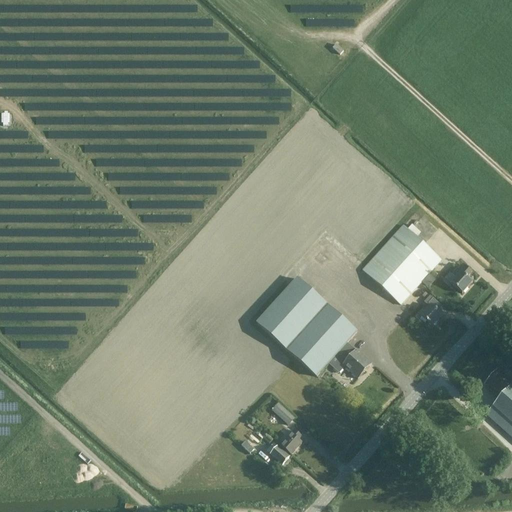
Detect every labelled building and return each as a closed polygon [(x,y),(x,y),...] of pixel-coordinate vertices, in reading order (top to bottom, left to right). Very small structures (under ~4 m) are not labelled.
[(340,56),(344,52),(336,45),(332,49),(340,56)] [(10,124),(10,115),(2,115),(2,124),(4,124),(4,127),(8,127),(8,124),(10,124)] [(401,306),(441,262),(403,227),(363,272),(401,306)] [(462,295),(473,283),(468,279),(473,274),(463,265),(462,266),(460,264),(457,269),(459,271),(461,274),(451,284),(462,295)] [(423,282),(428,288),(436,279),(430,274),(423,282)] [(358,380),(372,365),(357,351),(356,352),(348,344),(358,333),(298,279),(258,324),(317,378),(329,364),(339,374),(345,368),(358,380)] [(433,328),(442,317),(438,313),(442,307),(433,299),(429,304),(431,307),(421,317),(433,328)] [(484,387),(499,400),(500,401),(486,416),(511,439),(511,384),(498,372),(484,387)] [(288,426),(294,419),(279,404),(272,411),(288,426)] [(270,444),(274,440),(268,434),(269,433),(266,430),(260,436),(270,444)] [(299,441),(302,438),(295,432),(293,435),(292,434),(281,447),(291,456),(302,444),(299,441)] [(282,466),(289,458),(274,444),(267,452),(282,466)]
